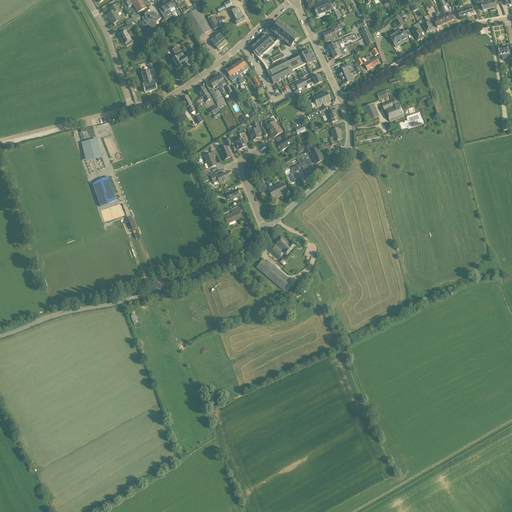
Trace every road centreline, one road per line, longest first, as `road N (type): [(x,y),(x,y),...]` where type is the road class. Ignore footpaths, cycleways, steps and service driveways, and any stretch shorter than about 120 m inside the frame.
road 1 (unclassified): [(131,107),(172,95),(290,0)]
road 2 (residential): [(340,100),(449,34),(511,18)]
road 3 (residential): [(265,232),(345,153),(349,130),(340,100)]
road 4 (residential): [(131,298),(228,258),(265,232)]
road 5 (unclassified): [(0,335),(131,298)]
road 6 (unclassified): [(0,140),(131,107)]
